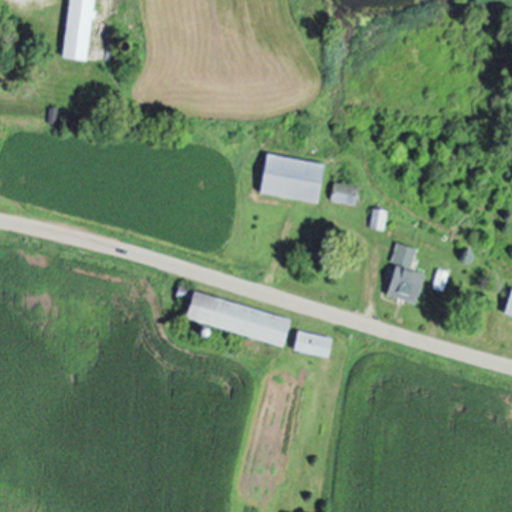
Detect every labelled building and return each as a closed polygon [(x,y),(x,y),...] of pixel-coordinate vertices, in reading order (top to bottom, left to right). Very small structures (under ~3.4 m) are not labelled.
[(91,59),(96,0),(71,0),(66,57),(91,59)] [(328,163),(270,154),(264,193),(322,202),(328,163)] [(361,186),(336,183),(333,201),(359,204),(361,186)] [(385,230),(389,210),(374,207),(371,227),(385,230)] [(419,249),(399,243),(393,262),(400,264),(390,296),(419,304),(428,275),(412,270),(419,249)] [(288,344),(295,317),(197,294),(190,322),(288,344)] [(335,339),(301,330),(296,349),(330,358),(335,339)]
